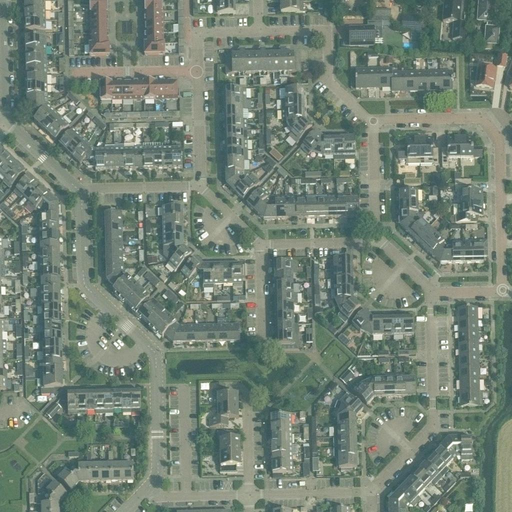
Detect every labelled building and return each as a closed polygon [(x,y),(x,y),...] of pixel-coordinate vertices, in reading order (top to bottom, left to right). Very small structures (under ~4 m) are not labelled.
[(444,0),(442,23),(454,24),(452,41),(452,42),(465,42),(466,25),(459,24),(460,16),(460,8),(460,0),(444,0)] [(144,13),(145,13),(163,13),(162,2),(144,2),(144,13)] [(477,24),(483,24),(487,25),(486,29),(485,45),(497,46),(498,30),(491,29),(492,25),(492,24),(494,3),(479,2),(477,24)] [(25,4),(25,13),(45,13),(44,3),(25,4)] [(89,3),(90,14),(108,14),(108,3),(107,3),(89,3)] [(298,3),(280,3),(280,14),(303,13),(302,3),(298,3)] [(235,4),(213,5),(213,16),(235,15),(235,4)] [(25,13),(25,23),(45,22),(45,13),(25,13)] [(145,13),(145,24),(163,23),(163,13),(145,13)] [(90,14),(90,25),(108,25),(108,14),(90,14)] [(401,31),(422,33),(422,24),(423,19),(402,17),(401,24),(401,31)] [(45,22),(25,23),(25,33),(45,32),(45,22)] [(145,24),(145,35),(163,34),(163,23),(145,24)] [(382,41),(381,30),(382,30),(382,23),(367,23),(367,29),(349,30),(349,47),(374,47),(374,41),(382,41)] [(90,25),(90,36),(108,35),(108,25),(90,25)] [(144,45),(144,46),(164,45),(163,45),(163,34),(145,35),(145,45),(144,45)] [(89,46),(89,47),(109,46),(108,46),(108,35),(90,36),(90,46),(89,46)] [(25,39),(26,49),(45,48),(45,38),(25,39)] [(164,45),(144,46),(144,57),(164,56),(164,45)] [(109,46),(89,47),(89,58),(109,57),(109,46)] [(26,49),(26,59),(46,58),(45,48),(26,49)] [(260,56),(252,56),(253,75),(263,75),(273,75),(273,55),(265,56),(265,60),(262,60),(260,60),(260,56)] [(280,55),(273,55),(273,75),(283,74),(294,74),(300,74),(299,55),(293,55),(285,55),(285,59),(283,59),(280,59),(280,55)] [(253,75),(252,56),(244,56),(244,60),(242,60),(240,60),(239,56),(231,56),(225,56),(226,76),(232,76),(242,76),(253,75)] [(497,68),(505,69),(506,57),(498,56),(497,68)] [(26,59),(26,68),(46,68),(46,58),(26,59)] [(26,68),(26,78),(46,77),(46,68),(26,68)] [(476,88),(492,90),(494,78),(496,78),(497,70),(478,68),(476,88)] [(355,90),(368,90),(367,70),(355,71),(355,90)] [(368,90),(380,90),(379,70),(367,70),(368,90)] [(380,90),(391,89),(392,89),(391,74),(392,74),(392,70),(379,70),(380,90)] [(415,73),(403,74),(404,93),(416,93),(415,73)] [(427,73),(415,73),(416,93),(428,93),(427,73)] [(439,73),(427,73),(428,93),(440,92),(439,73)] [(452,73),(439,73),(440,92),(452,92),(452,73)] [(392,89),(391,89),(391,93),(404,93),(403,74),(392,74),(391,74),(392,89)] [(26,78),(26,87),(46,87),(46,77),(26,78)] [(155,83),(144,84),(144,102),(155,102),(155,83)] [(155,83),(155,102),(166,101),(166,83),(155,84),(155,83)] [(177,83),(166,83),(166,101),(177,101),(177,100),(179,100),(179,91),(177,91),(177,83)] [(100,102),(111,102),(111,84),(100,84),(100,102)] [(111,84),(111,102),(112,102),(122,102),(122,84),(111,84)] [(133,84),(122,84),(122,102),(133,102),(133,84)] [(143,84),(133,84),(133,102),(144,102),(144,84),(143,84)] [(26,87),(27,97),(47,97),(46,87),(26,87)] [(223,91),(224,102),(246,101),(245,91),(241,91),(223,91)] [(285,91),(285,102),(303,101),(303,91),(285,91)] [(30,114),(35,120),(47,107),(47,97),(27,97),(27,107),(29,107),(30,114)] [(224,102),(224,112),(246,111),(246,101),(224,102)] [(281,102),(282,112),(304,111),(303,101),(285,102),(281,102)] [(33,122),(41,129),(54,114),(47,107),(35,120),(33,122)] [(224,112),(224,122),(246,122),(247,122),(247,111),(246,111),(224,112)] [(286,123),(289,128),(304,122),(304,121),(304,111),(282,112),(282,123),(286,123)] [(41,129),(48,135),(61,121),(54,114),(41,129)] [(61,121),(48,135),(55,142),(69,128),(61,121)] [(224,122),(224,132),(246,132),(246,122),(224,122)] [(304,122),(289,128),(291,134),(288,137),(296,145),(312,129),(304,122)] [(59,146),(66,152),(79,138),(72,131),(59,146)] [(224,132),(225,142),(247,142),(246,132),(224,132)] [(311,153),(317,156),(323,140),(315,133),(300,149),(308,156),(311,153)] [(66,152),(73,159),(86,145),(79,138),(66,152)] [(472,138),(460,139),(460,160),(481,159),(481,149),(472,150),(472,138)] [(354,139),(344,140),(344,162),(355,162),(354,139)] [(419,140),(420,166),(432,166),(432,167),(438,167),(438,150),(432,150),(432,139),(419,140)] [(460,160),(460,139),(447,139),(447,150),(441,150),(442,167),(448,166),(448,160),(460,160)] [(323,140),(317,156),(323,158),(333,158),(333,162),(334,162),(334,140),(323,140)] [(344,140),(334,140),(334,162),(344,162),(344,140)] [(408,166),(420,166),(419,140),(407,140),(407,151),(398,151),(399,161),(408,161),(408,166)] [(225,142),(225,153),(243,152),(247,152),(247,142),(225,142)] [(80,166),(82,164),(81,164),(93,151),(86,145),(73,159),(80,166)] [(162,145),(152,146),(153,170),(162,170),(162,150),(162,145)] [(123,146),(124,151),(124,171),(134,171),(133,151),(133,146),(123,146)] [(143,146),(143,151),(143,171),(153,170),(152,146),(143,146)] [(104,148),(104,152),(105,172),(114,171),(114,151),(114,147),(104,148)] [(172,150),(162,150),(162,170),(172,170),(172,150)] [(182,150),(172,150),(172,170),(182,170),(182,150)] [(81,164),(82,164),(87,169),(95,169),(95,172),(105,172),(104,152),(94,152),(93,151),(81,164)] [(124,151),(114,151),(114,171),(124,171),(124,151)] [(143,151),(133,151),(134,171),(143,171),(143,151)] [(225,153),(225,163),(243,163),(243,152),(225,153)] [(0,159),(0,172),(11,161),(5,155),(0,159)] [(0,172),(0,175),(5,181),(18,167),(11,161),(0,172)] [(225,163),(225,173),(244,173),(243,163),(225,163)] [(18,167),(5,181),(3,183),(9,190),(25,174),(18,167)] [(225,173),(226,186),(244,178),(250,175),(250,173),(244,173),(225,173)] [(405,176),(405,181),(404,181),(404,187),(420,187),(420,181),(415,181),(415,176),(405,176)] [(20,200),(22,197),(35,184),(28,177),(13,193),(20,200)] [(226,186),(235,194),(247,181),(244,178),(226,186)] [(247,181),(235,194),(242,202),(255,189),(247,181)] [(22,197),(29,203),(42,190),(35,184),(22,197)] [(457,193),(457,206),(482,205),(482,193),(471,193),(471,187),(454,187),(454,193),(457,193)] [(246,205),(254,212),(266,199),(270,203),(272,199),(262,189),(246,205)] [(33,212),(35,210),(48,196),(42,190),(29,203),(27,206),(33,212)] [(399,193),(399,204),(417,203),(421,203),(421,193),(417,193),(399,193)] [(35,210),(39,213),(58,205),(48,196),(35,210)] [(326,197),(316,198),(316,220),(327,220),(326,197)] [(335,197),(326,197),(327,220),(337,219),(336,197),(335,197)] [(345,197),(336,197),(337,219),(347,219),(346,201),(345,201),(345,197)] [(272,199),(270,203),(275,203),(275,221),(285,220),(285,198),(272,199)] [(295,198),(285,198),(285,220),(296,220),(295,198)] [(305,198),(295,198),(296,220),(306,220),(305,198)] [(316,198),(305,198),(306,220),(316,220),(316,198)] [(254,212),(263,221),(270,203),(266,199),(254,212)] [(357,201),(346,201),(347,219),(358,219),(357,201)] [(263,221),(275,221),(275,203),(270,203),(263,221)] [(399,204),(400,214),(418,214),(417,203),(399,204)] [(58,205),(39,213),(39,218),(58,218),(58,205)] [(482,205),(457,206),(457,218),(455,218),(455,224),(472,224),(472,218),(483,217),(482,205)] [(162,209),(162,219),(182,219),(182,209),(162,209)] [(36,228),(40,228),(40,227),(58,227),(58,218),(39,218),(39,213),(36,215),(36,218),(36,228)] [(400,214),(400,227),(418,219),(418,214),(400,214)] [(104,215),(105,226),(121,226),(121,215),(104,215)] [(162,219),(163,229),(182,228),(182,219),(162,219)] [(400,227),(409,235),(421,222),(418,219),(400,227)] [(409,235),(416,242),(429,229),(421,222),(409,235)] [(105,226),(105,237),(122,236),(121,226),(105,226)] [(40,228),(40,237),(58,236),(58,227),(40,227),(40,228)] [(163,229),(163,238),(183,238),(182,228),(163,229)] [(416,242),(424,249),(436,236),(429,229),(416,242)] [(37,237),(37,246),(59,245),(58,236),(40,237),(37,237)] [(105,237),(105,247),(122,247),(122,236),(105,237)] [(424,249),(431,256),(443,243),(436,236),(424,249)] [(183,238),(163,238),(163,257),(169,263),(177,255),(183,249),(183,248),(183,238)] [(462,242),(462,246),(462,264),(473,264),(472,242),(469,242),(462,242)] [(487,242),(472,242),(473,264),(483,264),(484,264),(484,258),(488,258),(487,242)] [(431,256),(440,265),(441,262),(447,247),(443,243),(431,256)] [(37,246),(37,254),(59,254),(59,245),(37,246)] [(462,246),(452,247),(452,265),(462,264),(462,246)] [(105,247),(106,258),(122,257),(122,247),(105,247)] [(441,262),(440,265),(452,265),(452,247),(447,247),(441,262)] [(177,255),(169,263),(167,266),(174,273),(191,256),(183,249),(177,255)] [(37,254),(37,263),(59,263),(59,254),(37,254)] [(106,258),(106,269),(123,268),(122,257),(106,258)] [(188,281),(196,273),(202,266),(194,259),(181,273),(188,281)] [(329,259),(330,271),(352,270),(352,260),(334,260),(334,259),(329,259)] [(37,272),(41,272),(59,272),(59,263),(37,263),(37,272)] [(274,265),(274,275),(292,275),(296,275),(296,264),(292,264),(274,265)] [(202,266),(196,273),(199,276),(203,275),(203,286),(203,291),(214,291),(213,286),(213,266),(202,267),(202,266)] [(223,266),(213,266),(213,286),(223,286),(223,266)] [(232,266),(223,266),(223,286),(233,286),(232,266)] [(242,266),(232,266),(233,286),(242,285),(242,266)] [(123,268),(106,269),(106,281),(123,274),(123,268)] [(143,268),(138,274),(141,277),(147,272),(143,268)] [(330,271),(330,281),(352,280),(352,270),(330,271)] [(41,272),(41,281),(60,281),(59,272),(41,272)] [(144,278),(150,283),(154,279),(148,273),(144,278)] [(123,274),(106,281),(115,289),(126,277),(123,274)] [(141,277),(138,274),(132,280),(135,283),(141,277)] [(160,274),(157,277),(164,284),(167,281),(160,274)] [(274,275),(274,285),(292,285),(292,275),(274,275)] [(113,292),(120,299),(134,285),(126,277),(115,289),(113,292)] [(154,279),(150,283),(155,288),(159,284),(154,279)] [(334,290),(334,291),(352,291),(352,280),(330,281),(330,290),(334,290)] [(41,281),(41,290),(60,290),(60,281),(41,281)] [(120,299),(128,306),(141,292),(134,285),(120,299)] [(274,285),(274,296),(292,295),(292,285),(274,285)] [(38,290),(38,299),(60,299),(60,290),(41,290),(40,290),(38,290)] [(333,310),(340,307),(353,301),(352,291),(334,291),(334,301),(330,303),(333,310)] [(141,292),(128,306),(135,313),(149,299),(141,292)] [(163,296),(169,301),(173,297),(168,292),(163,296)] [(274,296),(274,306),(293,305),(297,305),(296,295),(292,295),(274,296)] [(173,297),(169,301),(174,307),(179,302),(173,297)] [(41,308),(42,308),(60,308),(60,299),(38,299),(38,308),(41,308)] [(353,301),(340,307),(342,311),(340,314),(338,316),(338,319),(344,325),(360,308),(353,301)] [(153,302),(139,317),(147,324),(161,310),(153,302)] [(181,304),(174,311),(177,314),(184,307),(181,304)] [(274,306),(275,316),(293,316),(293,305),(274,306)] [(42,308),(42,317),(60,317),(60,308),(42,308)] [(458,309),(458,322),(478,321),(477,309),(458,309)] [(161,310),(147,324),(154,331),(168,317),(161,310)] [(362,330),(367,332),(372,319),(364,312),(351,325),(360,332),(362,330)] [(275,316),(275,326),(297,326),(297,316),(293,316),(275,316)] [(39,326),(42,326),(61,326),(60,317),(42,317),(39,317),(39,326)] [(162,338),(164,336),(176,324),(168,317),(154,331),(162,338)] [(392,318),(382,319),(383,337),(393,337),(392,318)] [(402,318),(392,318),(393,337),(403,336),(402,318)] [(413,318),(402,318),(403,336),(414,336),(413,318)] [(372,319),(367,332),(372,333),(372,337),(383,337),(382,319),(372,319)] [(458,322),(458,334),(478,333),(478,321),(458,322)] [(176,324),(164,336),(173,344),(180,328),(176,324)] [(327,328),(330,332),(334,336),(337,333),(333,329),(334,328),(331,324),(327,328)] [(180,328),(173,344),(185,344),(185,328),(185,325),(181,325),(180,328)] [(42,326),(42,335),(61,335),(61,326),(42,326)] [(275,326),(275,336),(297,336),(297,326),(275,326)] [(196,327),(185,328),(185,344),(196,344),(196,327)] [(207,327),(196,327),(196,344),(207,344),(207,327)] [(217,327),(207,327),(207,344),(218,344),(217,327)] [(228,327),(217,327),(218,344),(228,343),(228,327)] [(239,327),(228,327),(228,343),(240,343),(239,327)] [(458,334),(459,346),(478,345),(478,333),(458,334)] [(39,335),(39,344),(61,344),(61,335),(42,335),(39,335)] [(297,336),(275,336),(275,347),(277,347),(278,352),(298,351),(297,336)] [(39,353),(42,353),(61,353),(61,344),(39,344),(39,353)] [(459,346),(459,358),(478,357),(478,345),(459,346)] [(42,353),(43,362),(62,362),(61,353),(42,353)] [(459,358),(459,370),(479,369),(478,357),(459,358)] [(43,362),(43,371),(62,371),(62,362),(43,362)] [(459,370),(460,382),(479,382),(479,369),(459,370)] [(40,371),(40,380),(62,380),(62,371),(43,371),(40,371)] [(345,385),(353,377),(348,372),(341,380),(345,385)] [(384,375),(384,380),(384,398),(394,398),(394,375),(384,375)] [(404,375),(394,375),(394,398),(404,398),(404,380),(404,375)] [(62,380),(40,380),(40,390),(41,390),(41,396),(54,396),(56,397),(62,390),(62,380)] [(371,380),(366,382),(374,399),(384,398),(384,380),(371,380)] [(415,380),(404,380),(404,398),(415,397),(415,380)] [(374,399),(366,382),(360,385),(358,383),(350,391),(366,406),(374,399)] [(460,382),(460,394),(479,393),(479,382),(460,382)] [(328,391),(331,394),(338,386),(335,384),(328,391)] [(217,396),(217,408),(238,407),(237,395),(225,395),(225,386),(212,386),(212,396),(217,396)] [(131,392),(122,393),(122,411),(123,415),(131,414),(131,392)] [(140,392),(131,392),(131,414),(141,414),(140,392)] [(85,393),(76,394),(77,412),(77,415),(86,415),(86,412),(85,393)] [(94,393),(85,393),(86,412),(95,412),(94,393)] [(104,393),(94,393),(95,412),(95,415),(104,415),(104,393)] [(113,393),(104,393),(104,415),(113,415),(113,412),(113,393)] [(122,393),(113,393),(113,412),(122,411),(122,393)] [(479,393),(460,394),(460,408),(483,408),(482,393),(479,393)] [(77,412),(76,394),(66,394),(59,401),(61,403),(67,403),(68,416),(77,415),(77,412)] [(334,409),(343,413),(356,418),(363,410),(349,398),(346,394),(338,402),(337,402),(334,409)] [(47,415),(51,420),(61,409),(56,405),(47,415)] [(238,407),(217,408),(218,420),(209,420),(209,428),(228,428),(227,420),(238,420),(238,407)] [(337,417),(337,428),(356,428),(356,418),(343,413),(341,417),(337,417)] [(271,417),(271,427),(291,426),(290,416),(271,417)] [(271,427),(271,436),(291,436),(291,426),(271,427)] [(333,428),(333,439),(356,438),(356,428),(337,428),(333,428)] [(220,440),(220,454),(240,453),(240,439),(236,439),(236,433),(217,433),(217,440),(220,440)] [(271,436),(271,446),(291,446),(291,436),(271,436)] [(333,439),(334,449),(356,449),(356,438),(333,439)] [(448,439),(439,449),(453,461),(456,458),(448,439)] [(461,439),(448,439),(456,458),(461,457),(461,439)] [(471,439),(461,439),(461,457),(461,462),(472,461),(471,439)] [(271,446),(272,456),(291,455),(291,446),(271,446)] [(334,459),(338,459),(356,459),(356,449),(334,449),(334,459)] [(439,449),(432,456),(445,469),(446,468),(453,461),(439,449)] [(240,453),(220,454),(220,467),(220,475),(237,474),(237,467),(240,467),(240,453)] [(272,456),(272,465),(292,465),(291,455),(272,456)] [(432,456),(425,463),(441,479),(449,471),(446,468),(445,469),(432,456)] [(356,459),(338,459),(338,470),(357,469),(356,459)] [(425,463),(418,471),(431,483),(431,484),(434,486),(441,479),(425,463)] [(111,466),(111,483),(122,483),(122,465),(113,466),(111,466)] [(122,465),(122,483),(133,482),(133,465),(122,465)] [(292,465),(272,465),(272,475),(292,475),(292,465)] [(78,475),(74,475),(78,484),(90,483),(89,466),(87,466),(78,466),(78,475)] [(91,466),(89,466),(90,483),(100,483),(100,466),(91,466)] [(100,466),(100,483),(111,483),(111,466),(109,466),(100,466)] [(418,471),(411,478),(425,491),(431,484),(431,483),(418,471)] [(78,484),(74,475),(72,478),(66,472),(58,480),(70,492),(78,484)] [(411,478),(404,485),(417,498),(418,498),(425,491),(411,478)] [(50,501),(59,504),(67,496),(54,484),(46,492),(52,498),(50,501)] [(404,485),(397,493),(410,505),(410,506),(413,509),(420,501),(418,498),(417,498),(404,485)] [(397,493),(388,502),(407,509),(410,506),(410,505),(397,493)] [(58,511),(59,504),(50,501),(50,504),(41,505),(41,511),(58,511)] [(388,502),(388,511),(407,511),(407,509),(388,502)]
